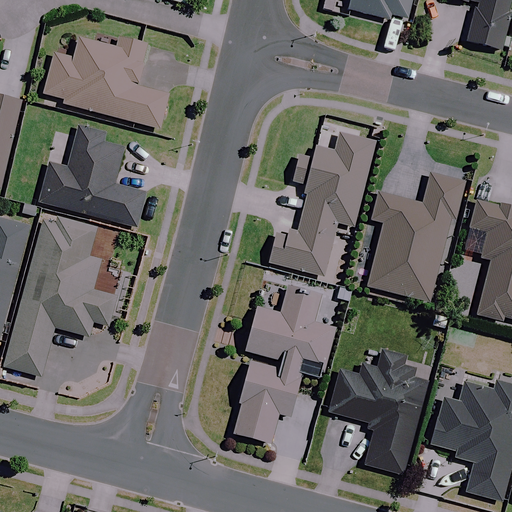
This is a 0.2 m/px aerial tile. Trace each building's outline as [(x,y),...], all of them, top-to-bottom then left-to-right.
[(322,0),(320,10),(345,16),(387,27),(388,21),(403,25),(409,0),(322,0)] [(442,0),(442,2),(466,7),(467,3),(472,4),(464,45),(498,52),(509,0),(442,0)] [(82,41),(71,38),(66,59),(50,55),(40,96),(60,101),(59,105),(157,131),(166,96),(134,87),(145,47),(85,31),(82,41)] [(23,103),(0,97),(0,189),(3,190),(23,103)] [(322,118),(315,150),(310,149),(307,161),(292,158),(287,180),(297,183),(293,197),(303,199),(293,241),(274,236),(267,267),(321,280),(332,233),(349,237),(371,144),(367,143),(370,130),(322,118)] [(107,138),(80,130),(67,170),(51,165),(39,204),(133,232),(144,196),(112,186),(123,149),(105,144),(107,138)] [(364,289),(422,303),(426,304),(447,219),(452,221),(461,183),(426,174),(419,204),(375,193),(368,220),(380,223),(364,289)] [(511,210),(471,202),(465,231),(482,234),(477,258),(485,259),(473,316),(511,324),(511,210)] [(143,241),(94,228),(47,215),(6,367),(39,376),(52,329),(86,339),(90,324),(105,328),(108,320),(121,323),(143,241)] [(0,339),(31,227),(0,218),(0,339)] [(318,297),(283,288),(276,316),(250,309),(239,353),(245,355),(236,386),(239,387),(227,436),(267,447),(275,416),(287,419),(299,376),(318,381),(332,329),(311,324),(318,297)] [(379,349),(374,369),(358,364),(355,375),(335,369),(323,414),(363,425),(361,432),(368,434),(359,467),(401,478),(426,382),(412,378),(414,369),(405,366),(407,356),(379,349)] [(498,504),(511,454),(511,386),(490,380),(488,388),(463,380),(456,403),(439,398),(424,446),(471,460),(461,493),(498,504)]
